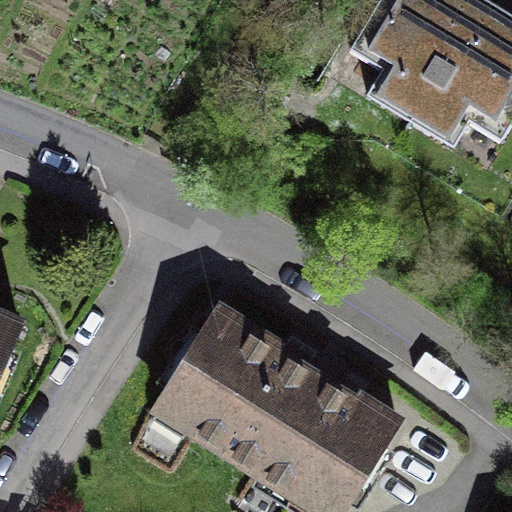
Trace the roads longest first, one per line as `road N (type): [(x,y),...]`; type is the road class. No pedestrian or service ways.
road 1 (residential): [(511,407),(359,296),(192,205)]
road 2 (residential): [(192,205),(0,505)]
road 3 (residential): [(192,205),(0,117)]
